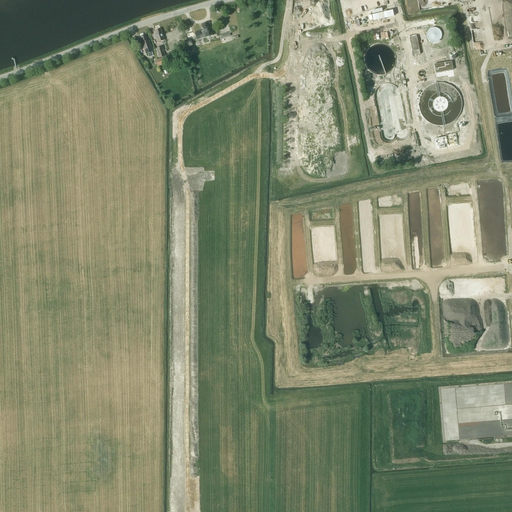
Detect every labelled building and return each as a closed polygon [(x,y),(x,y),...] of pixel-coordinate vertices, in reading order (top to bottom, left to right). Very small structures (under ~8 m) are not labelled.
[(207,23),(203,24),(204,29),(206,37),(213,35),(211,27),(209,28),(207,23)] [(163,36),(161,29),(155,31),(156,35),(155,36),(156,40),(157,43),(164,40),(163,36)] [(143,48),(144,49),(145,49),(147,54),(153,52),(149,40),(147,41),(145,35),(141,37),(141,39),(140,39),(143,48)] [(419,49),(417,36),(410,37),(412,51),(419,49)] [(165,56),(162,46),(155,48),(158,57),(159,57),(159,58),(165,56)] [(433,67),(434,70),(435,73),(437,76),(440,77),(444,78),(447,78),(450,77),(453,74),(454,72),(455,69),(456,66),(455,63),(454,60),(451,58),(449,57),(446,56),(443,56),(440,57),(437,59),(435,61),(434,64),(433,67)] [(165,63),(163,57),(155,60),(158,67),(164,65),(164,64),(165,63)] [(438,93),(453,90),(452,85),(437,88),(438,93)]
